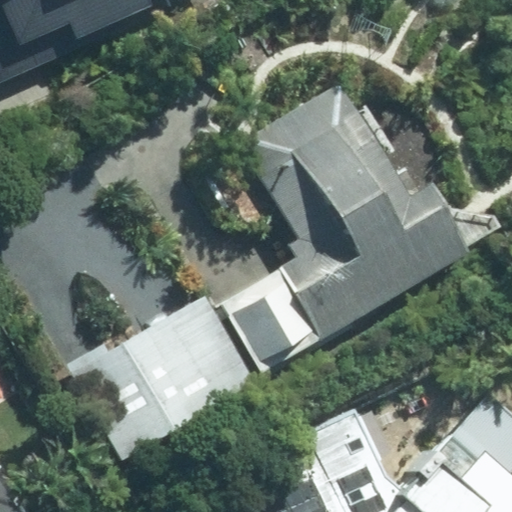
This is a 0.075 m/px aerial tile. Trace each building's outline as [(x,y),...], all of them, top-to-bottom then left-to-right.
[(11,0),(25,32),(102,0),(11,0)] [(227,298),(266,362),(478,233),(439,168),(416,182),(346,69),(246,131),(306,229),(295,236),(304,251),(227,298)] [(66,362),(121,453),(258,372),(208,287),(109,346),(89,312),(62,328),(78,355),(66,362)] [(511,511),(511,458),(465,417),(399,492),(358,408),(231,470),(251,511),(511,511)] [(0,511),(31,511),(0,460),(0,511)]
